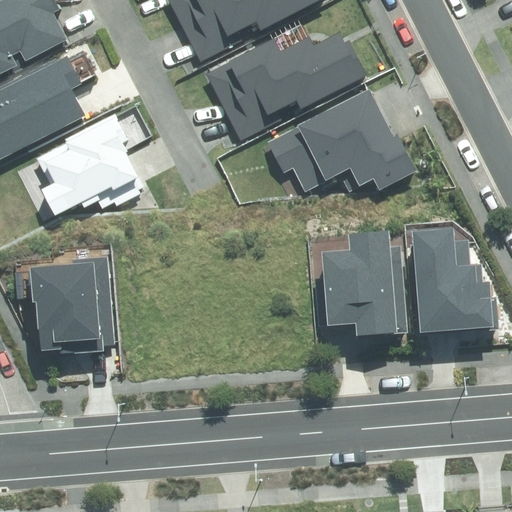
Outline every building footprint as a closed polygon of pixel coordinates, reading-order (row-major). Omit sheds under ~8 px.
[(66,14),(59,0),(18,0),(0,9),(0,79),(23,68),(18,57),(27,53),(32,63),(74,42),(61,16),(66,14)] [(175,0),(205,60),(328,0),(175,0)] [(288,50),(283,41),(213,78),(246,142),(374,75),(350,31),(318,47),(313,37),(288,50)] [(377,91),(275,141),(287,165),(297,160),(308,183),(345,164),(354,182),(375,172),(383,188),(418,170),(401,137),(389,144),(385,136),(396,130),(377,91)] [(149,182),(121,123),(76,145),(79,152),(51,165),(60,183),(44,191),(60,224),(149,182)]
